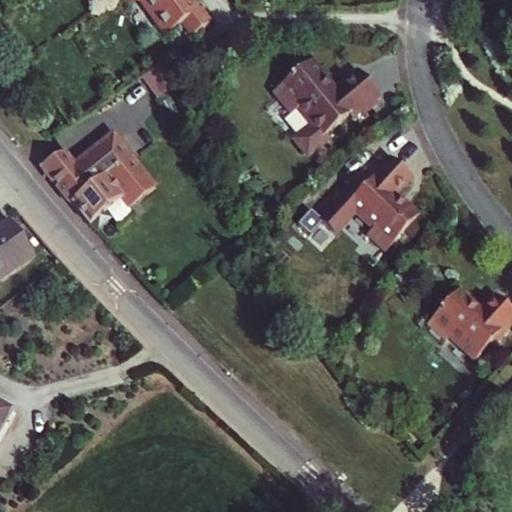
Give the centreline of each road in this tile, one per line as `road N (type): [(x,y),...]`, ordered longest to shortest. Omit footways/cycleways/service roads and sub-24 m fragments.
road 1 (residential): [(0,152),(117,290),(347,511)]
road 2 (residential): [(420,0),(418,47),(432,115),(468,183),(511,241)]
road 3 (unknown): [(175,346),(141,377),(67,401),(31,396),(0,379)]
